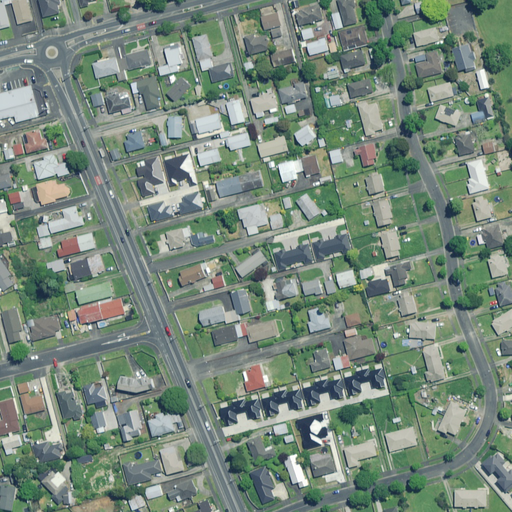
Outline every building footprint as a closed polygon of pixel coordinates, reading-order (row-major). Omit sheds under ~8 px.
[(1,0),(2,4),(0,4),(0,29),(10,27),(4,5),(12,3),(18,25),(32,21),(26,0),(1,0)] [(59,0),(38,0),(43,18),(60,13),(57,4),(60,4),(59,0)] [(357,23),(351,0),(337,0),(344,27),(357,23)] [(428,12),(426,2),(415,4),(417,14),(428,12)] [(296,14),(299,27),(310,24),(311,26),(316,24),(315,22),(323,20),(319,5),(300,10),(301,12),(296,14)] [(280,26),(277,13),(261,17),(264,31),(280,26)] [(343,28),(339,13),(331,15),(335,30),(343,28)] [(369,45),(364,26),(339,33),(344,51),(369,45)] [(314,38),(311,28),(301,31),(304,40),(314,38)] [(439,42),(436,28),(413,34),(417,48),(439,42)] [(282,36),(280,29),(271,31),(273,39),(282,36)] [(213,58),(207,35),(192,39),(199,62),(200,62),(202,72),(209,70),(212,83),(235,77),(231,63),(213,68),(211,59),(213,58)] [(254,39),(253,35),(244,37),(249,56),(270,50),(267,35),(254,39)] [(308,44),(312,55),(325,51),(326,57),(331,55),(326,38),(308,44)] [(178,42),(164,46),(169,65),(158,68),(160,76),(178,72),(177,65),(183,64),(178,42)] [(474,61),(477,60),(474,52),(471,53),(469,45),(452,50),(459,72),(476,66),(474,61)] [(294,62),(291,49),(270,55),(274,68),(294,62)] [(122,59),(126,71),(152,65),(148,50),(125,56),(126,58),(122,59)] [(367,64),(363,51),(340,56),(344,73),(349,72),(348,69),(367,64)] [(442,73),(436,51),(426,54),(428,62),(416,65),(419,79),(442,73)] [(117,60),(116,56),(96,61),(96,63),(92,64),(96,79),(117,74),(119,82),(126,80),(124,72),(126,71),(122,59),(117,60)] [(253,62),(245,64),(248,73),(256,71),(253,62)] [(339,77),(337,70),(324,74),(326,81),(339,77)] [(489,88),(484,70),(477,72),(481,90),(489,88)] [(155,77),(137,82),(137,84),(129,86),(132,95),(140,93),(140,95),(143,94),(147,110),(159,107),(157,98),(161,98),(155,77)] [(190,88),(179,77),(173,84),(175,86),(167,94),(176,103),(190,88)] [(375,93),(372,79),(347,85),(351,99),(375,93)] [(280,90),(283,104),(289,102),(289,104),(304,101),(303,98),(308,97),(304,82),(296,84),(296,85),(280,90)] [(454,96),(450,83),(428,89),(432,103),(454,96)] [(33,86),(0,93),(0,120),(16,117),(17,123),(48,115),(41,91),(33,86)] [(203,98),(200,86),(195,88),(198,99),(203,98)] [(114,98),(113,92),(105,94),(110,114),(121,111),(123,115),(132,113),(128,98),(122,99),(121,96),(114,98)] [(278,111),(273,92),(262,95),(262,97),(250,100),(255,119),(264,116),(263,112),(270,110),(270,113),(278,111)] [(103,105),(100,94),(91,96),(94,108),(103,105)] [(340,104),(338,96),(329,98),(331,106),(340,104)] [(246,121),(240,100),(227,103),(233,125),(246,121)] [(296,112),(295,104),(285,106),(287,114),(296,112)] [(383,130),(376,104),(367,106),(367,104),(358,106),(366,137),(375,134),(375,132),(383,130)] [(461,113),(441,106),(436,119),(456,127),(461,113)] [(486,121),(482,111),(471,115),(474,125),(486,121)] [(222,128),(218,114),(195,120),(199,134),(222,128)] [(182,138),(182,117),(168,118),(168,138),(182,138)] [(279,122),(278,117),(264,120),(265,125),(279,122)] [(294,135),(303,147),(306,145),(307,147),(311,144),(309,142),(316,138),(308,126),(294,135)] [(24,144),(26,154),(49,149),(45,133),(36,135),(36,132),(22,135),(24,144)] [(127,153),(151,146),(149,138),(143,139),(141,132),(128,136),(129,142),(125,143),(127,153)] [(251,146),(248,134),(225,140),(227,146),(229,145),(231,151),(251,146)] [(288,151),(283,134),(273,137),(274,141),(257,146),(261,159),(262,158),(264,163),(271,161),(270,156),(288,151)] [(475,152),(471,134),(455,138),(460,156),(475,152)] [(497,152),(495,142),(482,145),(485,155),(497,152)] [(377,159),(374,145),(355,149),(357,156),(360,155),(363,167),(375,165),(374,159),(377,159)] [(14,147),(5,149),(7,159),(16,157),(14,147)] [(121,158),(118,149),(110,152),(113,161),(121,158)] [(221,161),(218,149),(197,155),(201,167),(221,161)] [(342,162),(339,150),(329,152),(332,164),(342,162)] [(58,166),(55,155),(44,158),(45,161),(34,164),(39,180),(58,175),(58,177),(69,174),(66,163),(58,166)] [(301,160),(304,171),(306,178),(320,174),(315,156),(301,160)] [(183,182),(178,160),(146,168),(149,182),(154,181),(156,189),(183,182)] [(304,171),(301,160),(278,165),(283,183),(297,179),(296,173),(304,171)] [(489,189),(481,160),(467,164),(472,179),(466,181),(470,194),(489,189)] [(210,183),(208,171),(196,173),(199,185),(210,183)] [(263,187),(259,171),(216,182),(220,198),(263,187)] [(0,172),(0,189),(15,186),(11,174),(1,175),(0,172)] [(384,192),(380,175),(366,178),(370,195),(384,192)] [(332,182),(330,176),(320,179),(321,185),(327,183),(332,182)] [(55,180),(36,185),(37,188),(33,189),(37,203),(41,202),(41,205),(56,202),(55,199),(70,196),(67,183),(57,185),(55,180)] [(337,192),(335,183),(327,184),(330,194),(337,192)] [(21,201),(19,192),(9,194),(12,204),(21,201)] [(320,213),(307,195),(302,198),(303,200),(298,204),(309,221),(320,213)] [(192,209),(189,197),(179,199),(178,198),(166,201),(166,200),(151,204),(155,219),(192,209)] [(493,218),(488,199),(484,200),(483,197),(476,198),(477,202),(473,203),(477,222),(493,218)] [(291,208),(289,199),(283,200),(285,210),(291,208)] [(392,219),(388,201),(373,204),(378,227),(392,224),(391,219),(392,219)] [(269,224),(264,204),(238,210),(240,220),(242,220),(245,228),(247,228),(249,236),(258,233),(257,227),(269,224)] [(49,223),(52,234),(84,225),(82,217),(79,218),(76,207),(63,211),(65,219),(49,223)] [(42,221),(50,218),(48,213),(38,215),(40,221),(42,221)] [(282,220),(280,214),(269,217),(273,230),(286,227),(284,219),(282,220)] [(48,225),(37,228),(40,238),(50,235),(48,225)] [(482,229),(483,233),(480,234),(482,242),(485,242),(487,249),(504,245),(499,225),(482,229)] [(328,247),(323,227),(304,232),(312,261),(325,257),(323,248),(328,247)] [(191,237),(189,228),(167,233),(171,250),(186,247),(184,238),(191,237)] [(402,255),(396,232),(381,236),(387,259),(402,255)] [(95,248),(92,234),(61,242),(63,248),(57,250),(59,258),(95,248)] [(200,239),(199,235),(191,237),(193,245),(197,247),(215,242),(213,236),(200,239)] [(224,235),(217,237),(219,245),(226,243),(224,235)] [(53,246),(50,236),(37,240),(40,250),(53,246)] [(351,246),(344,248),(346,255),(353,253),(351,246)] [(267,261),(260,252),(236,269),(243,278),(267,261)] [(302,263),(299,253),(287,255),(290,266),(302,263)] [(1,256),(0,255),(0,285),(4,292),(16,285),(1,256)] [(105,271),(100,255),(68,265),(69,266),(65,267),(70,282),(105,271)] [(498,255),(491,257),(491,260),(488,261),(493,279),(508,275),(504,257),(499,258),(498,255)] [(66,269),(62,260),(47,266),(48,270),(52,269),(54,273),(66,269)] [(412,269),(410,262),(394,266),(385,269),(386,276),(392,275),(395,287),(406,284),(405,279),(408,278),(406,271),(412,269)] [(207,269),(205,263),(181,273),(182,277),(179,278),(182,287),(207,277),(204,270),(207,269)] [(373,277),(370,268),(359,271),(362,280),(373,277)] [(356,284),(353,271),(336,275),(340,288),(356,284)] [(225,286),(222,276),(212,279),(213,284),(203,287),(205,292),(225,286)] [(286,286),(285,281),(276,284),(278,289),(274,290),(277,301),(297,296),(294,284),(286,286)] [(336,293),(332,281),(324,283),(328,295),(336,293)] [(321,294),(319,282),(303,285),(305,296),(315,294),(316,295),(321,294)] [(498,284),(499,288),(495,289),(500,307),(511,303),(511,293),(510,285),(507,286),(506,282),(498,284)] [(76,291),(73,283),(63,286),(66,294),(76,291)] [(112,296),(109,283),(76,292),(80,305),(112,296)] [(251,312),(245,290),(244,291),(244,289),(232,292),(232,294),(231,294),(237,316),(251,312)] [(416,313),(412,297),(398,300),(402,317),(416,313)] [(126,314),(125,312),(122,299),(102,304),(101,302),(78,308),(82,325),(126,314)] [(278,302),(267,304),(268,311),(280,308),(278,302)] [(226,321),(222,307),(199,313),(203,327),(226,321)] [(325,319),(322,308),(308,312),(311,322),(308,323),(310,333),(331,328),(328,318),(325,319)] [(21,331),(16,309),(1,313),(9,344),(21,341),(19,332),(21,331)] [(76,320),(74,310),(67,312),(70,322),(76,320)] [(511,310),(491,323),(499,335),(506,331),(507,333),(511,330),(511,328),(511,327),(511,310)] [(361,324),(358,314),(345,318),(347,328),(361,324)] [(46,321),(46,318),(27,323),(32,341),(56,335),(55,332),(59,330),(57,319),(46,321)] [(240,325),(243,337),(247,336),(249,343),(278,336),(274,321),(247,328),(246,323),(240,325)] [(435,339),(435,324),(410,323),(410,338),(435,339)] [(243,337),(240,325),(212,332),(215,346),(238,340),(238,338),(243,337)] [(357,335),(355,329),(344,332),(346,338),(357,335)] [(367,340),(366,335),(343,341),(347,355),(333,359),(336,371),(340,370),(344,383),(362,378),(358,364),(351,366),(349,361),(376,354),(372,339),(367,340)] [(511,355),(511,340),(502,341),(503,356),(511,355)] [(445,379),(437,348),(423,351),(428,372),(425,372),(428,383),(445,379)] [(331,366),(326,350),(314,353),(317,362),(311,364),(313,373),(322,370),(322,369),(331,366)] [(293,367),(289,352),(281,354),(284,369),(293,367)] [(262,376),(259,365),(249,368),(250,371),(243,372),(245,382),(244,383),(247,392),(265,387),(264,383),(269,382),(267,375),(262,376)] [(137,380),(121,376),(118,389),(138,394),(151,390),(149,386),(154,385),(152,378),(149,379),(148,377),(137,380)] [(18,385),(20,395),(29,393),(27,383),(18,385)] [(339,390),(337,384),(333,385),(332,383),(317,387),(321,399),(310,402),(313,413),(325,409),(322,402),(327,400),(329,407),(339,404),(338,402),(349,399),(348,397),(352,396),(349,387),(339,390)] [(95,388),(94,384),(84,387),(88,405),(106,400),(103,386),(95,388)] [(82,404),(79,405),(75,392),(67,394),(66,391),(57,393),(65,420),(73,417),(74,421),(82,418),(85,417),(82,404)] [(283,401),(281,392),(271,394),(273,404),(283,401)] [(31,398),(29,393),(20,395),(25,415),(46,410),(43,395),(31,398)] [(18,420),(13,400),(0,402),(0,409),(3,421),(0,421),(0,435),(20,431),(17,420),(18,420)] [(458,405),(451,402),(438,430),(446,434),(447,432),(455,436),(467,412),(457,407),(458,405)] [(271,421),(267,404),(247,409),(249,418),(248,418),(250,427),(271,421)] [(138,414),(137,411),(118,416),(124,442),(133,440),(132,437),(142,435),(139,425),(144,423),(142,413),(138,414)] [(106,426),(102,412),(91,416),(96,433),(102,431),(101,428),(106,426)] [(155,415),(156,419),(148,421),(152,437),(175,431),(173,424),(181,421),(179,413),(164,417),(163,413),(155,415)] [(286,434),(283,424),(273,427),(276,436),(286,434)] [(417,445),(413,428),(385,435),(390,452),(417,445)] [(332,442),(330,431),(315,434),(317,445),(332,442)] [(22,446),(18,435),(2,440),(7,455),(13,453),(12,449),(22,446)] [(296,441),(294,435),(285,438),(286,444),(296,441)] [(266,449),(261,436),(248,441),(255,464),(276,457),(272,447),(266,449)] [(50,446),(49,442),(33,446),(36,457),(39,456),(41,463),(61,458),(59,451),(63,450),(61,443),(50,446)] [(376,456),(372,442),(344,450),(349,468),(359,466),(358,461),(376,456)] [(174,446),(160,450),(167,475),(184,470),(182,461),(179,462),(174,446)] [(92,462),(90,453),(72,457),(74,466),(92,462)] [(197,464),(194,453),(185,456),(188,467),(197,464)] [(288,468),(293,484),(297,483),(299,489),(307,486),(297,455),(284,459),(287,468),(288,468)] [(336,472),(332,458),(312,463),(316,478),(336,472)] [(162,472),(159,460),(132,467),(131,462),(123,464),(129,486),(152,480),(151,475),(162,472)] [(502,480),(500,483),(511,489),(511,486),(511,465),(508,463),(500,478),(502,480)] [(42,482),(53,494),(51,497),(58,505),(61,502),(64,505),(77,503),(75,491),(68,492),(67,487),(63,483),(66,480),(59,473),(56,475),(53,471),(42,482)] [(113,487),(109,471),(87,477),(91,493),(113,487)] [(270,482),(266,471),(253,477),(260,494),(269,491),(270,493),(276,491),(278,497),(286,493),(280,479),(270,482)] [(0,476),(0,480),(1,484),(11,481),(11,483),(16,482),(14,473),(0,476)] [(177,489),(171,492),(168,493),(171,501),(177,498),(178,502),(197,495),(192,480),(176,486),(177,489)] [(162,496),(159,485),(145,490),(148,500),(162,496)] [(16,488),(1,486),(0,494),(1,495),(0,502),(0,509),(12,511),(16,488)] [(146,506),(140,491),(127,497),(132,511),(146,506)] [(486,508),(486,491),(455,491),(455,507),(486,508)] [(209,501),(200,504),(202,510),(198,511),(212,511),(211,509),(212,508),(209,501)]
